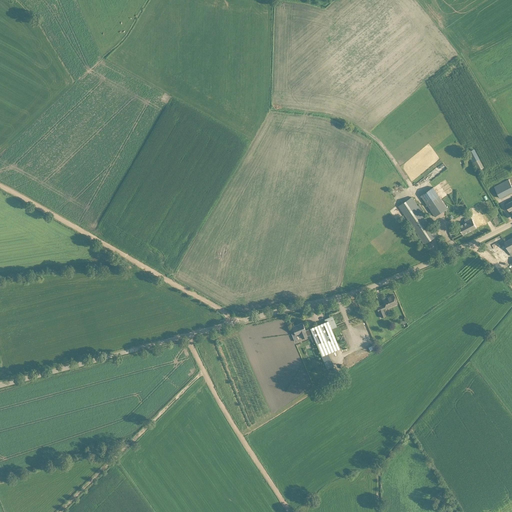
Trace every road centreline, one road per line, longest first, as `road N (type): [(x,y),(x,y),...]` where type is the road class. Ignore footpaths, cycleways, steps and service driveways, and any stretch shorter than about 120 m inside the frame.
road 1 (unclassified): [(0,385),(355,293),(511,223)]
road 2 (track): [(0,185),(239,321)]
road 3 (track): [(57,511),(202,371)]
road 4 (track): [(202,371),(291,511)]
